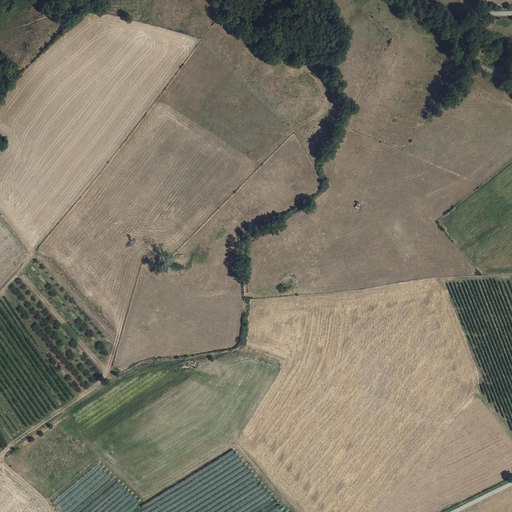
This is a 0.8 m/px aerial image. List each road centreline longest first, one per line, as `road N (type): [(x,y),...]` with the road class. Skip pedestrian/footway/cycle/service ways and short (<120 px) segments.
road 1 (track): [(0,457),(108,375)]
road 2 (unclassified): [(511,83),(465,55),(462,35),(475,19),(511,12)]
